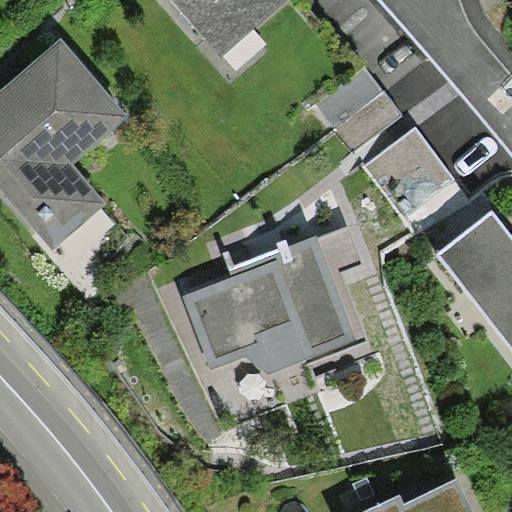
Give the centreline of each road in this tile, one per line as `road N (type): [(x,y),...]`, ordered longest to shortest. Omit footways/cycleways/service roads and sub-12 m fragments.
road 1 (secondary): [(89,511),(0,405)]
road 2 (residential): [(511,101),(428,0)]
